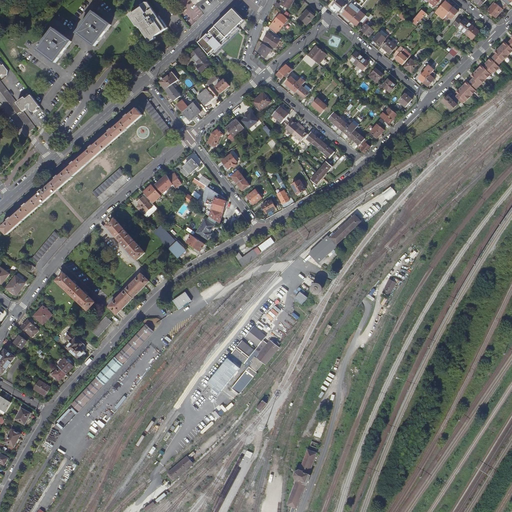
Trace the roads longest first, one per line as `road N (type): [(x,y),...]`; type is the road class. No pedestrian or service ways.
road 1 (residential): [(260,231),(162,291),(48,413)]
road 2 (residential): [(188,138),(87,226),(18,312)]
road 3 (tertiary): [(144,79),(0,206)]
road 4 (residential): [(262,75),(364,164)]
road 5 (residential): [(331,17),(429,100)]
road 6 (residential): [(364,164),(260,231)]
